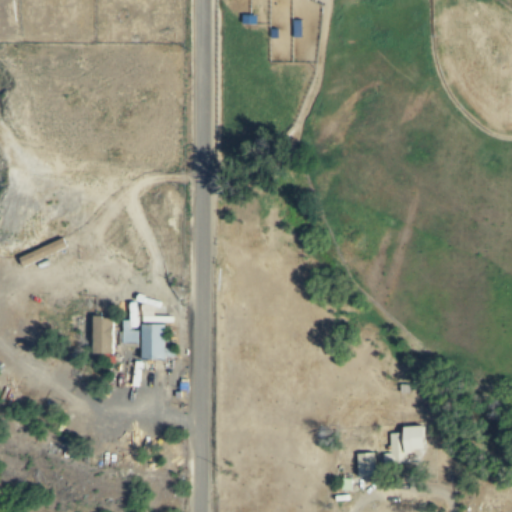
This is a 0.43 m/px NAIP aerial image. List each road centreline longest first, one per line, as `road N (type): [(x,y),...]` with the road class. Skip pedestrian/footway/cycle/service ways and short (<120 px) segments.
road 1 (track): [(162,377),(178,355),(171,311),(154,287),(148,240),(103,196),(30,169),(0,134),(54,383)]
road 2 (residential): [(199,511),(200,0)]
road 3 (track): [(291,132),(314,74),(323,10)]
